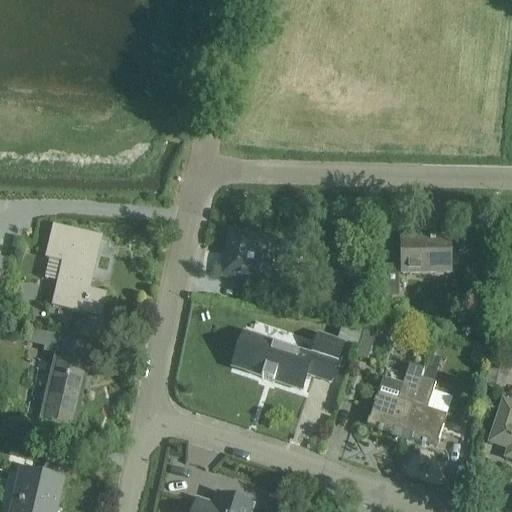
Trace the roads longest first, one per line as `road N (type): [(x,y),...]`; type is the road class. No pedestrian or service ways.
road 1 (unclassified): [(200,176),(511,180)]
road 2 (residential): [(437,511),(147,417)]
road 3 (residential): [(147,417),(200,176)]
road 4 (track): [(227,0),(192,162),(200,176)]
